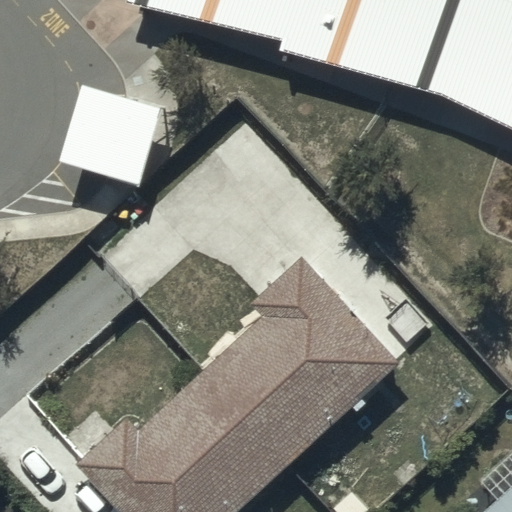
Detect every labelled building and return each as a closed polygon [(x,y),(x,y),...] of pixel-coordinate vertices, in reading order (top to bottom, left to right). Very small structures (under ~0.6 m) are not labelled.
[(436,86),(511,121),(511,0),(157,0),(303,35),(298,51),(436,86)] [(76,166),(147,186),(166,117),(95,97),(76,166)] [(0,165),(0,206),(32,240),(56,216),(4,161),(0,165)] [(292,334),(222,396),(297,479),(405,382),(316,283),(278,318),(292,334)] [(260,511),(297,479),(222,396),(149,460),(134,444),(96,478),(125,511),(260,511)] [(511,511),(511,502),(501,511),(511,511)]
